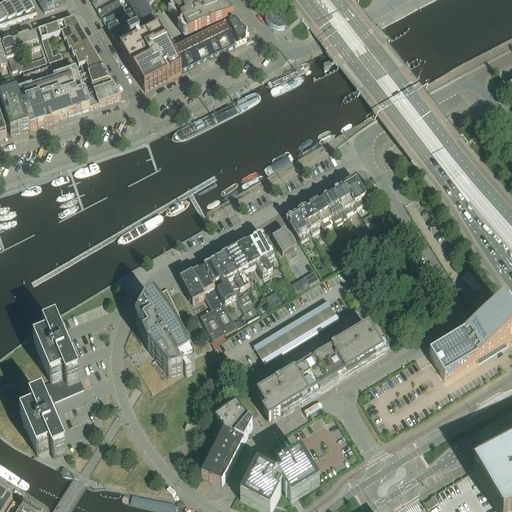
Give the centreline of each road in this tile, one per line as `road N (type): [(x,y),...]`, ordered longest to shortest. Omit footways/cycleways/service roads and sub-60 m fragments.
road 1 (residential): [(222,511),(162,470),(133,428),(116,366),(123,323),(166,271),(366,158)]
road 2 (secondary): [(304,0),(511,272)]
road 3 (residential): [(340,398),(459,321),(458,303),(366,158)]
road 4 (secondary): [(511,219),(336,0)]
road 5 (residential): [(222,511),(254,451),(340,398)]
road 6 (residential): [(273,44),(138,109)]
road 7 (residential): [(138,109),(0,156)]
road 8 (residential): [(366,158),(364,145),(376,129),(470,79)]
road 9 (residential): [(281,52),(307,50),(395,1)]
road 10 (secondary): [(511,399),(401,462)]
road 11 (secondary): [(408,486),(511,421)]
